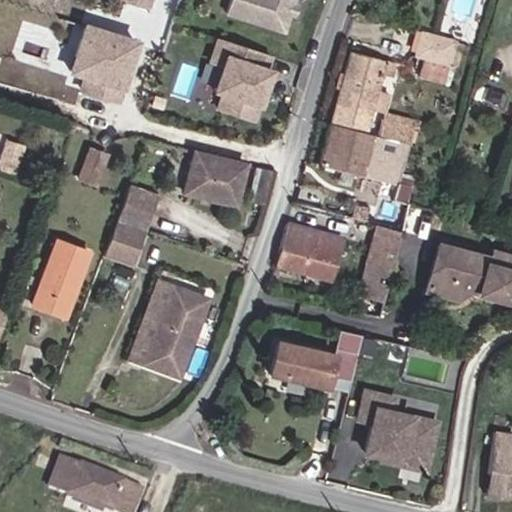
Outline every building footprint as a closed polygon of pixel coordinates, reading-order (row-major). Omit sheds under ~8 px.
[(290,33),(300,0),(237,0),(233,15),(290,33)] [(127,74),(138,41),(87,24),(72,69),(85,74),(81,87),(119,99),(124,84),(118,82),(121,72),(127,74)] [(424,57),(434,59),(440,35),(417,28),(411,54),(424,57)] [(440,35),(434,59),(448,63),(454,39),(440,35)] [(274,71),(270,70),(275,56),(221,39),(213,62),(226,66),(217,91),(226,94),(221,108),(258,120),(274,71)] [(460,69),(498,88),(509,64),(471,45),(460,69)] [(332,121),(368,129),(381,67),(383,58),(349,49),(332,121)] [(446,73),(448,63),(434,59),(424,57),(422,67),(432,69),(446,73)] [(396,62),(383,58),(381,67),(394,71),(396,62)] [(376,131),(412,140),(417,124),(382,115),(376,131)] [(367,174),(376,131),(368,129),(332,121),(323,165),(363,175),(367,174)] [(376,131),(367,174),(399,185),(412,140),(376,131)] [(101,181),(112,150),(97,144),(85,175),(101,181)] [(248,159),(196,146),(186,188),(238,200),(248,159)] [(10,149),(8,156),(24,162),(26,155),(10,149)] [(17,185),(24,162),(8,156),(0,179),(17,185)] [(136,180),(121,221),(151,232),(155,220),(154,220),(166,189),(136,180)] [(372,206),(353,202),(349,218),(368,223),(372,206)] [(142,257),(151,232),(121,221),(111,248),(142,257)] [(286,224),(284,234),(336,248),(339,239),(286,224)] [(380,301),(398,232),(375,227),(356,294),(380,301)] [(284,234),(273,264),(329,279),(336,248),(284,234)] [(73,313),(94,247),(62,237),(41,303),(73,313)] [(511,249),(495,245),(492,255),(442,244),(434,280),(466,287),(485,291),(487,282),(511,287),(511,249)] [(152,352),(179,276),(164,271),(138,347),(152,352)] [(189,365),(216,288),(179,276),(152,352),(189,365)] [(464,298),(466,287),(434,280),(432,291),(464,298)] [(511,296),(511,287),(487,282),(485,291),(511,296)] [(0,341),(9,312),(0,308),(0,341)] [(357,355),(361,335),(339,329),(334,349),(357,355)] [(329,376),(334,354),(333,354),(276,342),(270,369),(282,371),(281,374),(287,375),(288,373),(310,378),(309,383),(327,387),(329,376)] [(351,381),(357,355),(334,349),(333,354),(334,354),(329,376),(351,381)] [(426,472),(437,423),(391,413),(394,399),(364,392),(358,421),(371,424),(365,453),(384,458),(384,455),(396,458),(395,460),(401,462),(400,466),(426,472)] [(511,497),(511,430),(498,427),(488,468),(506,472),(501,494),(511,497)] [(125,511),(136,511),(147,486),(63,451),(51,481),(125,511)] [(501,494),(506,472),(488,468),(483,490),(501,494)]
